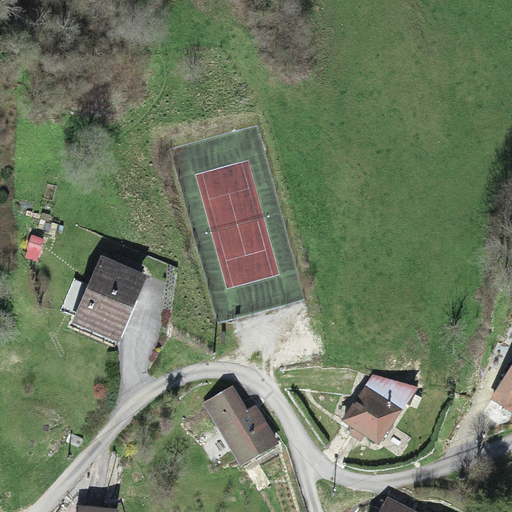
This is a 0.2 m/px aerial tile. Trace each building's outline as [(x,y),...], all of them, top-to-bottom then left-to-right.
[(36,259),(42,238),(28,234),(22,256),(36,259)] [(73,332),(116,349),(143,280),(139,278),(118,270),(100,263),(73,332)] [(118,270),(139,278),(142,271),(121,263),(118,270)] [(511,411),(511,368),(492,398),(511,411)] [(357,429),(365,436),(378,445),(406,406),(412,408),(421,392),(375,379),(346,421),(357,429)] [(259,413),(250,418),(246,421),(240,410),(244,407),(236,392),(212,406),(247,465),(279,446),(259,413)] [(246,421),(250,418),(244,407),(240,410),(246,421)] [(58,444),(61,439),(62,432),(61,427),(58,422),(54,418),(49,415),(43,415),(37,416),(32,418),(28,422),(26,427),(25,433),(26,439),(28,444),(33,448),(38,451),(44,451),(49,450),(54,447),(58,444)] [(365,436),(357,429),(352,436),(360,443),(365,436)] [(83,439),(69,433),(65,442),(79,448),(83,439)] [(411,511),(388,499),(381,511),(411,511)]
